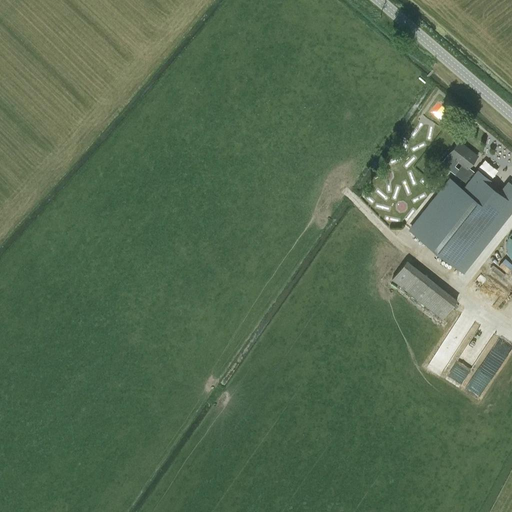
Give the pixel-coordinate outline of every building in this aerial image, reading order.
[(439,117),(446,110),(439,102),(432,110),(439,117)] [(478,156),(458,140),(445,157),(455,165),(457,161),(462,165),(455,173),(467,183),(476,172),(469,167),(478,156)] [(499,192),(476,172),(467,183),(462,189),(450,179),(411,228),(464,271),(511,210),(511,186),(507,183),(499,192)] [(511,263),(505,260),(501,266),(510,272),(511,268),(511,263)] [(393,281),(447,318),(460,299),(407,262),(393,281)] [(490,340),(494,334),(477,322),(472,329),(476,332),(478,331),(490,340)]
